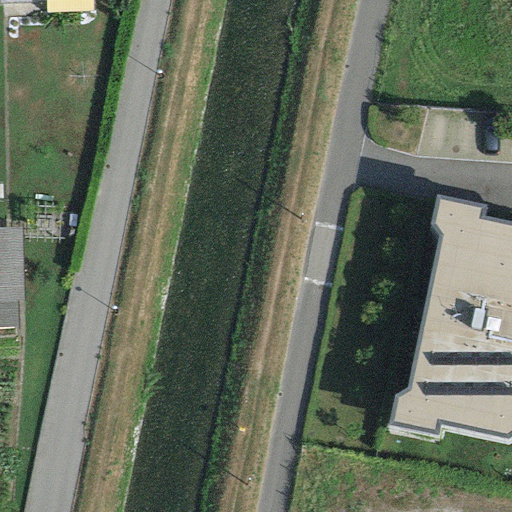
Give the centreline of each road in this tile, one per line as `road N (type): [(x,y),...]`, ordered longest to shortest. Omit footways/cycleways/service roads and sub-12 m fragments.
road 1 (residential): [(161,0),(44,511)]
road 2 (unclassified): [(376,0),(270,511)]
